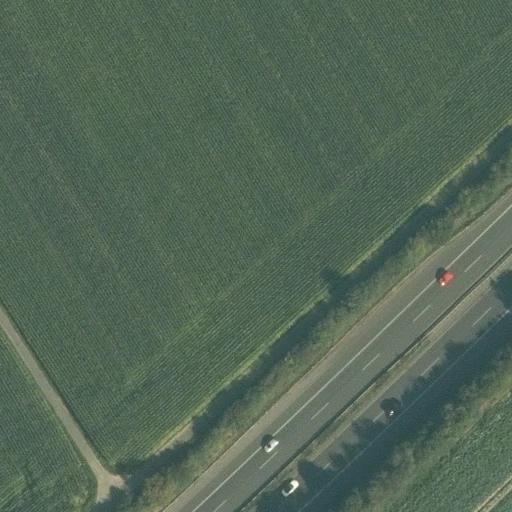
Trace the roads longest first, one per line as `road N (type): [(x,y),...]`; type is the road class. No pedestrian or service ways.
road 1 (track): [(511,127),(115,495)]
road 2 (motorway): [(511,224),(209,511)]
road 3 (motorway): [(274,511),(511,283)]
road 4 (track): [(115,495),(0,314)]
